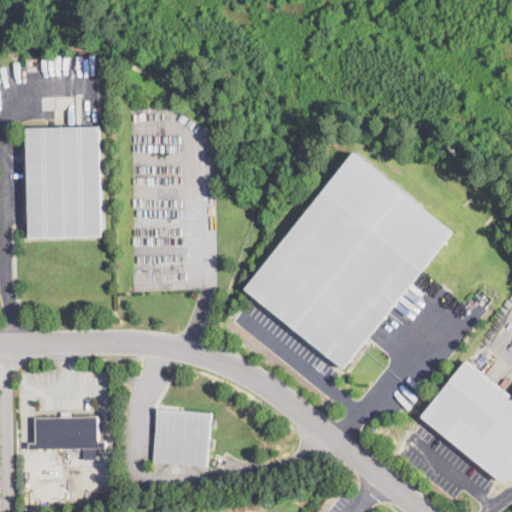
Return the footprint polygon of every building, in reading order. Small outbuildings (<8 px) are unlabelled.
[(103,236),(30,238),(28,127),(84,126),(101,126),(103,236)] [(362,346),(344,368),(246,288),(354,151),(453,230),(362,346)] [(511,394),(511,398),(466,361),(468,359),(511,394)] [(466,361),(511,398),(511,478),(501,480),(423,416),(466,361)] [(510,382),(505,387),(501,384),(506,378),(510,382)] [(212,413),(207,467),(154,461),(158,424),(159,408),(212,413)] [(72,413),(72,416),(98,416),(99,441),(106,441),(106,448),(96,448),(96,459),(83,460),(83,448),(29,449),(29,443),(36,443),(35,417),(62,417),(62,412),(72,413)] [(498,480),(493,480),(419,421),(423,416),(501,480),(498,480)]
